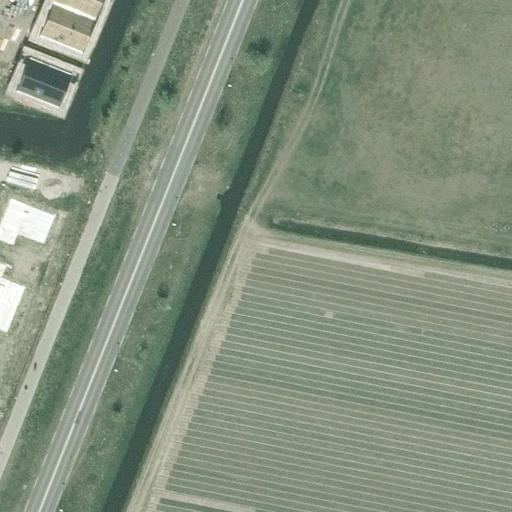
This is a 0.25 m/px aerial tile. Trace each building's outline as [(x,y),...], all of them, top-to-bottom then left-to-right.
[(52,0),(51,3),(95,20),(102,0),(52,0)] [(51,3),(38,36),(81,54),(95,20),(51,3)] [(29,58),(14,91),(58,109),(71,75),(29,58)] [(13,201),(0,233),(0,243),(15,249),(21,238),(46,247),(57,219),(13,201)] [(0,263),(0,305),(18,313),(27,290),(6,281),(11,268),(0,263)] [(0,305),(0,331),(10,336),(18,313),(0,305)]
